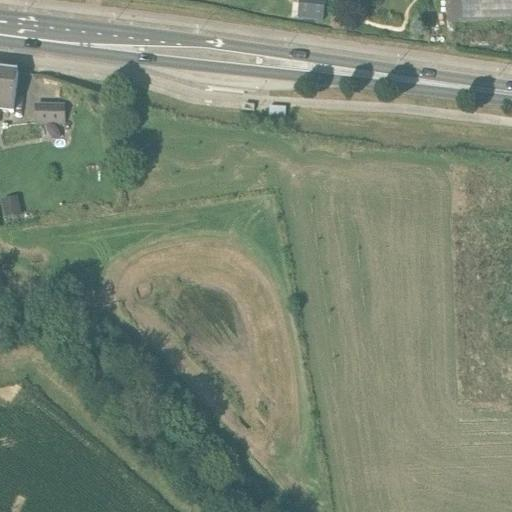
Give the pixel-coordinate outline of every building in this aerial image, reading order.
[(511,0),(446,0),(446,3),(447,23),(511,21),(511,0)] [(298,3),(297,18),(323,20),(324,6),(298,3)] [(0,111),(14,114),(16,94),(18,74),(0,72),(0,111)] [(36,125),(63,124),(62,106),(36,106),(36,125)] [(21,216),(19,199),(2,201),(5,219),(21,216)]
